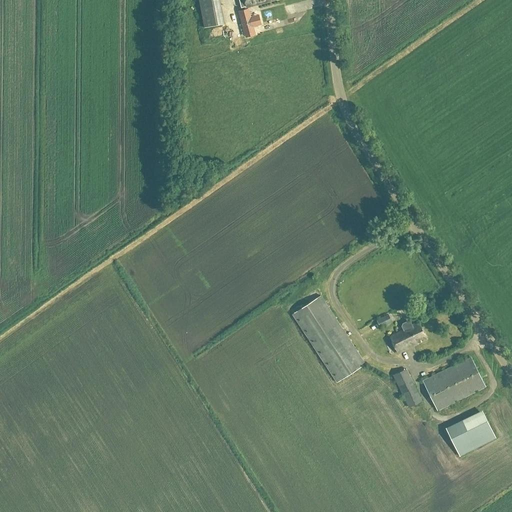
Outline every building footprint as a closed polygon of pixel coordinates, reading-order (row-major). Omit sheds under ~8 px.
[(224,23),(219,0),(198,0),(204,27),(224,23)] [(244,17),(245,22),(247,29),(254,27),(259,26),(256,14),(251,15),(244,17)] [(293,314),(337,382),(366,364),(321,296),(293,314)] [(390,311),(378,317),(382,325),(394,319),(390,311)] [(419,321),(412,325),(411,322),(408,321),(403,323),(402,326),(403,329),(390,335),(398,353),(427,338),(419,321)] [(437,410),(486,386),(472,358),(423,382),(437,410)] [(393,375),(409,408),(422,401),(407,369),(393,375)] [(459,456),(496,438),(485,414),(448,432),(459,456)]
